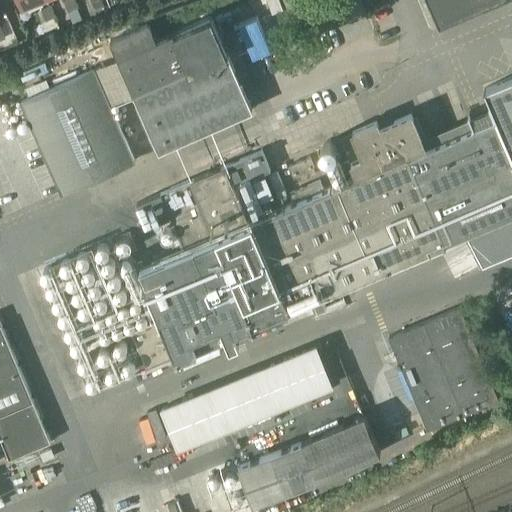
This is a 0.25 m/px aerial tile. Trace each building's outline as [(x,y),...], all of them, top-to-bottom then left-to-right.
[(79,7),(76,0),(64,0),(69,10),(63,13),(68,23),(82,17),(78,7),(79,7)] [(283,0),(287,9),(293,6),(298,19),(311,14),(319,34),(356,19),(348,0),(283,0)] [(511,0),(429,0),(439,24),(493,0),(511,0)] [(47,30),(59,25),(50,4),(42,8),(47,20),(44,21),(47,30)] [(252,108),(212,16),(157,40),(149,22),(112,38),(160,148),(252,108)] [(135,160),(95,68),(22,100),(62,192),(135,160)] [(511,76),(485,88),(497,117),(426,146),(412,113),(380,126),(377,121),(341,136),(352,162),(342,166),(347,179),(325,189),(320,179),(291,191),(295,201),(270,211),(254,174),(233,183),(225,164),(161,192),(185,249),(132,271),(142,293),(153,321),(133,329),(148,367),(176,356),(177,357),(255,325),(254,323),(315,298),(318,306),(342,296),(339,288),(511,215),(511,76)] [(297,181),(317,172),(310,156),(290,165),(297,181)] [(486,404),(485,402),(499,396),(461,305),(389,335),(427,426),(482,403),(483,405),(486,404)] [(0,433),(10,458),(51,440),(2,324),(0,318),(0,433)] [(252,501),(379,453),(365,416),(238,464),(252,501)]
